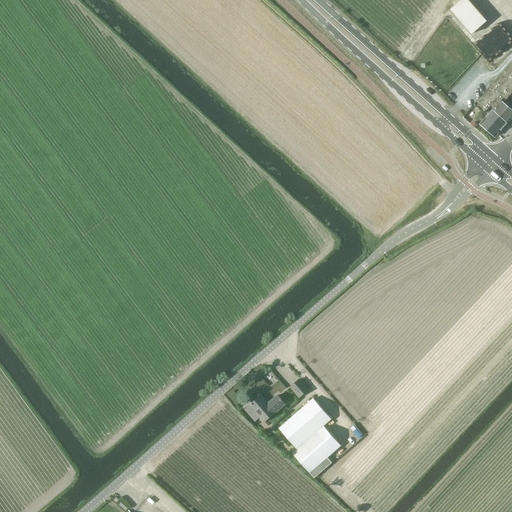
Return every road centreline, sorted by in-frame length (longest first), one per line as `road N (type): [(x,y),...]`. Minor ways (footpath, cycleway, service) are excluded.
road 1 (unclassified): [(81,511),(389,244),(456,197)]
road 2 (track): [(511,233),(476,218),(460,222),(391,262),(283,350)]
road 3 (secondary): [(302,0),(481,162)]
road 4 (secondary): [(494,158),(318,0)]
